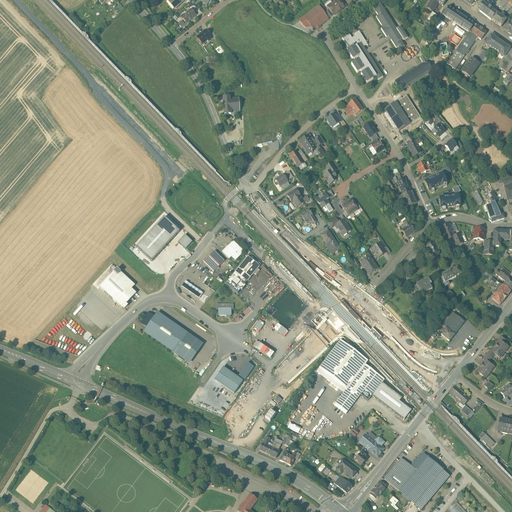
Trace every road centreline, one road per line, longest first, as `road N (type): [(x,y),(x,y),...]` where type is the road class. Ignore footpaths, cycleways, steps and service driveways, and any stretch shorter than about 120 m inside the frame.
road 1 (secondary): [(231,449),(261,403),(351,310),(372,312)]
road 2 (secondary): [(250,190),(372,312)]
road 3 (secondary): [(73,381),(231,449)]
road 4 (secondary): [(171,46),(245,182)]
road 5 (residential): [(250,190),(303,126),(355,87)]
road 6 (unclassified): [(73,381),(143,303),(166,298)]
road 7 (secondary): [(231,449),(340,511)]
road 8 (residential): [(416,422),(502,511)]
